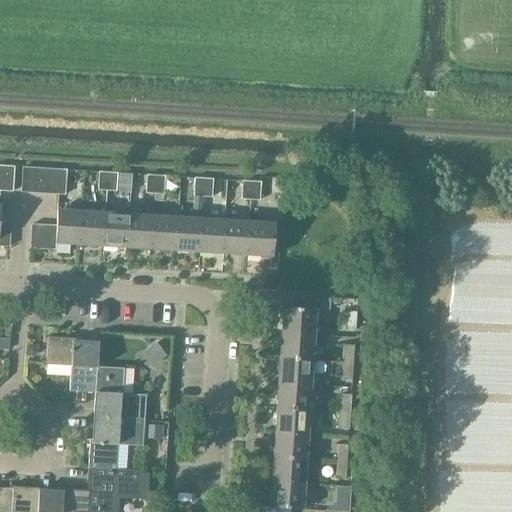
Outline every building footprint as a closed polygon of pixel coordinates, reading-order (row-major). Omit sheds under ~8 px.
[(0,191),(13,192),(14,167),(0,166),(0,191)] [(21,192),(34,193),(35,168),(23,168),(21,192)] [(34,193),(46,194),(47,169),(35,168),(34,193)] [(47,169),(46,194),(65,195),(67,170),(47,169)] [(98,191),(107,191),(109,173),(100,173),(98,191)] [(109,173),(107,191),(116,192),(118,174),(109,173)] [(146,194),(155,194),(156,176),(147,176),(146,194)] [(156,176),(155,194),(164,195),(165,177),(156,176)] [(194,197),(203,197),(204,179),(195,179),(194,197)] [(204,179),(203,197),(212,197),(213,180),(204,179)] [(242,199),(251,200),(252,182),(243,182),(242,199)] [(252,182),(251,200),(260,200),(261,183),(252,182)] [(56,244),(80,246),(82,212),(57,211),(56,226),(56,244)] [(80,246),(104,247),(105,214),(82,212),(80,246)] [(104,247),(127,249),(129,215),(105,214),(104,247)] [(127,249),(151,250),(153,217),(129,215),(127,249)] [(151,250),(175,252),(177,218),(153,217),(151,250)] [(175,252),(199,253),(201,220),(177,218),(175,252)] [(199,253),(223,255),(225,221),(201,220),(199,253)] [(223,255),(247,256),(249,222),(225,221),(223,255)] [(0,246),(9,247),(11,223),(0,222),(0,246)] [(249,222),(247,256),(272,258),(274,224),(249,222)] [(30,249),(42,249),(44,225),(31,224),(30,249)] [(55,250),(56,244),(56,226),(44,225),(42,249),(55,250)] [(280,333),(315,335),(322,336),(322,324),(316,323),(316,310),(282,308),(280,333)] [(345,330),(355,331),(356,313),(346,313),(345,330)] [(280,333),(279,358),(313,360),(315,335),(280,333)] [(69,392),(95,393),(96,393),(97,367),(99,343),(77,341),(77,339),(47,337),(46,365),(71,367),(69,392)] [(0,350),(9,351),(10,339),(0,338),(0,350)] [(154,367),(166,357),(156,344),(144,353),(154,367)] [(344,345),(343,363),(353,363),(354,346),(344,345)] [(38,348),(26,347),(25,359),(33,359),(37,355),(38,348)] [(277,383),(312,385),(320,386),(320,376),(312,375),(313,360),(279,358),(277,383)] [(353,363),(343,363),(342,380),(352,380),(353,363)] [(95,393),(93,418),(144,421),(146,395),(122,394),(124,369),(97,367),(96,393),(95,393)] [(277,383),(276,408),(310,410),(312,385),(277,383)] [(341,395),(340,412),(350,413),(351,395),(341,395)] [(276,408),(274,433),(308,435),(308,436),(315,436),(316,424),(309,424),(310,410),(276,408)] [(350,413),(340,412),(339,429),(349,430),(350,413)] [(88,469),(90,469),(90,468),(116,470),(116,469),(117,445),(143,447),(144,421),(93,418),(92,439),(90,439),(88,469)] [(145,441),(162,442),(163,428),(146,427),(145,441)] [(274,433),(272,458),(307,460),(308,435),(274,433)] [(337,444),(336,462),(346,462),(347,445),(337,444)] [(272,458),(271,483),(305,485),(307,460),(272,458)] [(346,462),(336,462),(335,479),(345,479),(346,462)] [(90,469),(88,491),(89,491),(87,511),(115,511),(116,496),(140,497),(141,471),(116,469),(116,470),(90,468),(90,469)] [(271,483),(269,507),(269,508),(290,509),(303,510),(305,485),(271,483)] [(37,511),(38,490),(39,490),(39,488),(10,486),(10,489),(0,487),(0,511),(37,511)] [(37,511),(87,511),(89,491),(88,491),(60,489),(60,492),(39,490),(38,490),(37,511)]
